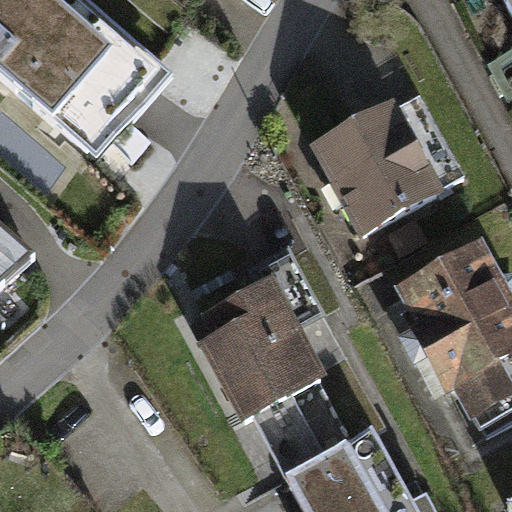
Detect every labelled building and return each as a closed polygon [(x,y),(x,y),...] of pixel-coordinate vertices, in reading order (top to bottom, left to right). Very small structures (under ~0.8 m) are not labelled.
[(99,0),(0,0),(0,81),(98,163),(169,77),(158,68),(167,56),(99,0)] [(511,0),(499,0),(511,23),(511,0)] [(409,119),(309,171),(358,266),(458,214),(409,119)] [(0,290),(36,258),(0,224),(0,290)] [(511,325),(481,265),(388,312),(464,461),(511,437),(511,391),(506,380),(511,377),(511,325)] [(192,374),(233,451),(327,402),(300,349),(325,336),(288,266),(247,287),(259,310),(201,341),(213,363),(192,374)] [(377,434),(295,478),(313,511),(436,511),(429,499),(416,506),(377,434)]
